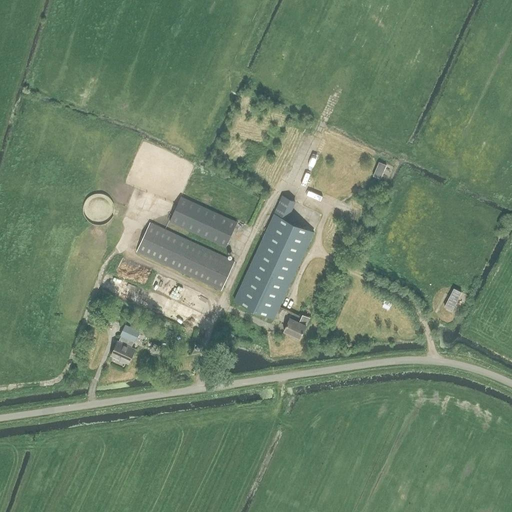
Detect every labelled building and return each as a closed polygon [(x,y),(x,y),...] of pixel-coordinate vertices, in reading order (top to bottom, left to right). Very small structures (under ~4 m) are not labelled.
[(379,162),(374,176),(380,179),(386,165),(379,162)] [(85,201),(84,204),(83,206),(83,208),(83,211),(83,213),(84,216),(85,218),(86,220),(88,222),(90,223),(92,225),(94,226),(97,226),(99,226),(102,226),(104,225),(106,224),(108,223),(110,221),(112,219),(113,217),(114,215),(114,212),(114,210),(114,207),(113,205),(112,202),(111,200),(109,199),(107,197),(105,196),(103,195),(100,195),(98,194),(95,195),(93,195),(91,196),(89,198),(87,200),(85,201)] [(280,307),(314,233),(287,221),(296,202),(283,196),(234,300),(274,319),(275,318),(287,324),(284,331),(293,335),(293,337),(298,339),(298,338),(300,338),(309,320),(280,307)] [(226,246),(237,223),(181,197),(170,221),(226,246)] [(221,290),(234,261),(150,223),(137,251),(221,290)] [(453,288),(444,306),(452,310),(461,292),(453,288)] [(135,340),(138,332),(125,326),(122,334),(135,340)] [(129,363),(135,349),(131,348),(134,342),(121,336),(118,342),(117,342),(111,356),(129,363)]
